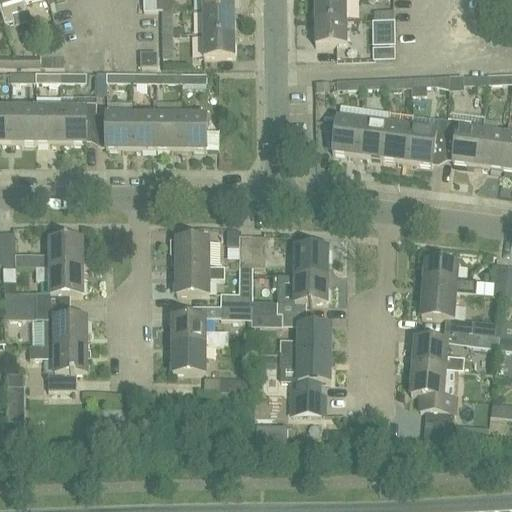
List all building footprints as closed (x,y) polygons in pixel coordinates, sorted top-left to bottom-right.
[(23,6),(21,0),(0,0),(0,13),(5,28),(14,25),(12,18),(25,13),(23,6)] [(170,2),(167,2),(166,0),(144,0),(145,16),(156,16),(156,14),(162,14),(171,14),(170,2)] [(236,14),(235,0),(203,0),(203,15),(236,14)] [(348,24),(347,0),(315,1),(315,25),(348,24)] [(395,23),(395,13),(375,14),(375,23),(395,23)] [(162,14),(162,16),(162,40),(173,40),(173,14),(171,14),(162,14)] [(236,39),(236,14),(203,15),(204,39),(236,39)] [(348,49),(348,24),(315,25),(316,50),(348,49)] [(375,46),(395,46),(394,25),(375,25),(375,46)] [(236,39),(204,39),(205,64),(237,63),(236,39)] [(173,62),(173,40),(162,40),(163,62),(173,62)] [(395,52),(375,53),(375,63),(395,63),(395,52)] [(158,71),(157,57),(141,58),(142,71),(158,71)] [(0,71),(17,72),(17,62),(0,61),(0,71)] [(40,72),(40,63),(20,62),(20,72),(40,72)] [(44,72),(64,73),(64,63),(44,63),(44,72)] [(35,78),(10,78),(10,87),(35,87),(35,78)] [(60,78),(35,78),(35,87),(60,87),(60,78)] [(60,78),(60,87),(87,88),(87,79),(60,78)] [(107,78),(107,87),(132,87),(132,78),(107,78)] [(132,87),(157,88),(157,78),(132,78),(132,87)] [(157,88),(182,88),(182,78),(157,78),(157,88)] [(207,78),(182,78),(182,88),(207,88),(207,78)] [(511,89),(511,79),(488,80),(488,90),(511,89)] [(488,90),(488,80),(463,81),(463,91),(488,90)] [(427,99),(427,92),(437,91),(437,82),(412,83),(412,92),(412,100),(427,99)] [(388,93),(387,83),(363,84),(363,94),(388,93)] [(412,83),(387,83),(388,93),(411,92),(412,92),(412,83)] [(363,94),(363,84),(337,85),(338,94),(363,94)] [(87,149),(87,129),(97,129),(97,108),(74,108),(74,112),(61,112),(60,150),(70,150),(70,148),(87,149)] [(9,149),(12,149),(13,112),(0,111),(0,147),(2,148),(2,149),(9,149)] [(35,148),(36,148),(37,112),(13,112),(12,149),(22,149),(22,148),(35,148)] [(60,150),(61,112),(37,112),(36,148),(50,148),(50,149),(60,150)] [(131,156),(131,155),(132,119),(106,119),(106,155),(122,155),(122,156),(131,156)] [(145,119),(132,119),(131,155),(131,156),(141,156),(141,155),(157,155),(157,119),(145,119)] [(182,156),(182,155),(182,120),(157,119),(157,155),(172,155),(172,156),(182,156)] [(207,120),(182,120),(182,155),(182,156),(192,156),(192,155),(207,155),(207,120)] [(358,163),(362,125),(338,122),(333,157),(349,159),(348,161),(358,163)] [(447,139),(457,140),(453,168),(469,170),(469,172),(478,173),(483,136),(470,134),(471,125),(449,122),(447,139)] [(362,125),(358,163),(368,164),(369,162),(383,164),(388,129),(362,125)] [(388,129),(383,164),(397,166),(397,168),(407,170),(412,132),(388,129)] [(438,136),(412,132),(407,170),(417,171),(417,169),(433,171),(438,136)] [(507,139),(483,136),(478,173),(488,175),(488,172),(503,174),(507,139)] [(511,139),(507,139),(503,174),(511,175),(511,139)] [(50,260),(15,259),(14,237),(0,238),(2,269),(3,269),(3,273),(16,272),(41,272),(82,272),(82,244),(50,244),(50,260)] [(252,272),(253,240),(240,240),(240,272),(252,272)] [(265,240),(253,240),(253,272),(265,272),(265,240)] [(176,272),(210,272),(210,243),(177,243),(176,272)] [(296,279),(296,280),(328,281),(329,252),(297,251),(296,279)] [(478,285),(458,283),(459,268),(427,265),(424,294),(456,296),(457,296),(476,299),(477,299),(478,285)] [(496,270),(492,300),(506,302),(510,272),(496,270)] [(36,272),(36,284),(50,285),(50,300),(82,300),(82,272),(41,272),(36,272)] [(224,272),(210,272),(176,272),(176,300),(210,300),(210,285),(224,285),(224,272)] [(281,278),(273,278),(273,293),(296,293),(295,307),(327,308),(328,281),(296,280),(296,279),(281,279),(281,278)] [(456,296),(424,294),(422,322),(454,324),(457,297),(476,299),(457,296),(456,296)] [(4,297),(4,310),(36,310),(36,297),(4,297)] [(252,313),(252,305),(252,299),(222,299),(222,312),(252,313)] [(252,305),(252,313),(252,318),(284,319),(284,306),(252,305)] [(36,323),(36,310),(4,310),(4,323),(36,323)] [(252,313),(222,312),(222,323),(252,324),(252,318),(252,313)] [(252,324),(252,325),(252,330),(284,331),(284,319),(252,318),(252,324)] [(44,350),(30,350),(30,351),(54,351),(87,351),(87,322),(53,322),(54,323),(44,323),(44,350)] [(206,350),(206,351),(228,350),(228,335),(206,335),(206,322),(173,322),(173,350),(206,350)] [(471,338),(501,342),(503,329),(502,329),(472,325),(471,338)] [(299,358),(331,359),(332,330),(299,330),(299,345),(281,345),(280,358),(299,358)] [(469,351),(499,354),(500,354),(501,342),(471,338),(469,351)] [(511,343),(501,342),(500,354),(511,356),(511,343)] [(448,361),(449,346),(417,343),(414,371),(447,374),(465,376),(466,363),(448,361)] [(206,350),(173,350),(173,378),(206,378),(206,351),(206,350)] [(87,351),(54,351),(30,351),(30,364),(54,363),(54,378),(48,378),(48,396),(76,395),(76,379),(87,379),(87,351)] [(331,359),(299,358),(280,358),(280,386),(292,386),(292,420),(327,421),(327,400),(319,400),(319,387),(331,387),(331,359)] [(414,371),(412,399),(420,400),(418,418),(458,421),(459,401),(445,400),(447,374),(414,371)] [(8,391),(23,391),(24,378),(8,378),(8,391)] [(252,383),(221,382),(205,382),(204,396),(251,397),(252,383)] [(492,417),(492,421),(511,424),(511,410),(493,408),(492,417)] [(287,445),(287,429),(258,429),(258,445),(287,445)] [(463,434),(425,431),(424,444),(461,447),(463,434)]
